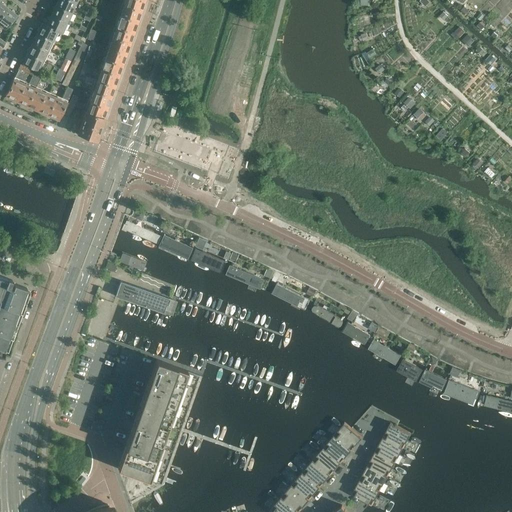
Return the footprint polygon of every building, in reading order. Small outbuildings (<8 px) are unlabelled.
[(57,0),(58,0),(56,5),(72,13),(77,3),(69,0),(57,0)] [(123,0),(124,0),(123,4),(142,10),(144,6),(143,4),(143,0),(123,0)] [(123,4),(119,15),(137,21),(139,15),(141,14),(142,10),(123,4)] [(53,10),(51,15),(68,23),(72,13),(56,5),(55,6),(54,6),(53,9),(53,10)] [(6,7),(0,15),(0,24),(3,27),(2,28),(4,29),(11,21),(13,23),(18,17),(16,15),(15,14),(15,12),(12,10),(11,11),(6,7)] [(49,20),(47,24),(52,27),(51,28),(58,32),(62,33),(63,33),(68,23),(51,15),(51,16),(49,16),(48,19),(49,20)] [(119,15),(115,26),(134,31),(137,21),(119,15)] [(38,32),(37,33),(54,41),(58,32),(51,28),(52,27),(47,24),(47,25),(42,23),(40,27),(38,28),(37,31),(38,32)] [(115,26),(112,35),(130,42),(134,31),(115,26)] [(455,31),(460,36),(465,30),(460,26),(455,31)] [(91,29),(88,38),(94,40),(97,31),(91,29)] [(33,42),(32,42),(49,50),(54,41),(37,33),(35,37),(33,38),(32,40),(33,42)] [(463,39),(469,45),(474,39),(467,33),(463,39)] [(112,35),(108,46),(127,52),(129,49),(128,47),(130,42),(112,35)] [(90,41),(88,50),(95,52),(98,43),(90,41)] [(28,52),(44,60),(49,50),(32,42),(30,47),(29,47),(27,50),(28,52)] [(87,45),(82,42),(78,49),(83,52),(87,45)] [(108,46),(104,57),(122,64),(124,58),(126,58),(127,52),(108,46)] [(71,61),(76,52),(70,49),(65,58),(65,59),(71,61)] [(83,52),(78,49),(75,56),(80,59),(83,52)] [(87,51),(83,62),(89,64),(92,53),(87,51)] [(23,61),(22,63),(25,64),(25,65),(38,71),(39,71),(44,60),(28,52),(25,57),(24,57),(22,60),(23,61)] [(75,56),(71,63),(77,65),(80,59),(75,56)] [(104,57),(100,68),(118,74),(122,64),(104,57)] [(66,71),(71,61),(65,59),(60,69),(66,71)] [(83,62),(80,74),(85,75),(89,64),(83,62)] [(77,65),(71,63),(68,70),(73,73),(77,65)] [(30,69),(20,64),(5,95),(6,96),(6,97),(10,99),(11,98),(21,102),(21,104),(24,105),(25,104),(26,105),(34,87),(27,84),(21,81),(23,78),(25,79),(30,69)] [(100,68),(97,78),(115,85),(118,74),(100,68)] [(73,73),(68,70),(65,77),(70,80),(73,73)] [(34,87),(38,77),(34,75),(32,74),(27,84),(34,87)] [(70,80),(65,77),(61,84),(67,86),(70,80)] [(97,78),(93,89),(112,96),(113,91),(113,90),(115,85),(97,78)] [(55,96),(34,87),(26,105),(27,105),(27,107),(31,108),(32,107),(42,112),(42,113),(45,115),(46,114),(47,114),(55,96)] [(93,89),(89,100),(107,106),(109,101),(110,101),(112,96),(93,89)] [(73,94),(68,104),(73,107),(78,97),(73,94)] [(409,95),(404,101),(410,107),(416,101),(409,95)] [(55,96),(47,114),(48,115),(48,116),(52,118),(53,117),(58,119),(59,117),(60,117),(67,101),(62,99),(55,96)] [(89,100),(85,110),(104,117),(107,106),(89,100)] [(76,101),(74,107),(82,110),(84,104),(76,101)] [(68,104),(62,115),(68,117),(73,107),(68,104)] [(421,120),(427,113),(420,106),(413,113),(421,120)] [(84,110),(80,121),(100,128),(104,117),(103,117),(104,117),(85,110),(84,110)] [(68,117),(62,115),(59,122),(58,125),(64,127),(65,124),(68,117)] [(74,128),(73,130),(77,131),(76,132),(78,132),(96,139),(100,128),(80,121),(79,123),(76,122),(75,124),(74,128)] [(54,170),(46,166),(43,171),(52,176),(54,170)] [(137,210),(133,217),(140,220),(144,213),(137,210)] [(158,219),(155,225),(163,228),(165,223),(158,219)] [(125,223),(124,223),(122,228),(126,230),(126,228),(158,241),(161,234),(126,220),(125,223)] [(6,231),(4,236),(18,241),(22,231),(13,227),(11,233),(6,231)] [(164,235),(159,246),(187,258),(192,248),(179,242),(176,241),(164,235)] [(197,245),(203,248),(206,242),(199,240),(197,245)] [(224,260),(199,250),(196,257),(221,267),(224,260)] [(233,252),(230,258),(236,261),(239,255),(233,252)] [(145,263),(122,254),(119,261),(142,270),(145,263)] [(109,262),(106,268),(113,271),(115,264),(109,262)] [(264,278),(231,263),(228,271),(260,286),(264,278)] [(267,269),(264,275),(270,278),(273,272),(267,269)] [(275,271),(272,279),(277,281),(278,280),(280,274),(275,271)] [(0,349),(4,351),(7,352),(30,289),(26,288),(27,288),(11,282),(12,280),(8,278),(0,275),(0,349)] [(163,312),(168,297),(120,281),(115,295),(163,312)] [(304,298),(276,284),(271,293),(299,307),(304,298)] [(315,291),(309,287),(306,293),(312,296),(315,291)] [(340,317),(316,304),(314,304),(313,306),(312,308),(313,310),(322,315),(335,322),(339,324),(340,324),(341,324),(342,324),(343,321),(343,320),(343,319),(342,319),(340,317)] [(357,313),(352,310),(349,317),(354,320),(357,313)] [(349,322),(344,331),(364,343),(369,335),(349,322)] [(379,326),(371,322),(368,328),(376,333),(379,326)] [(385,330),(380,327),(377,333),(382,336),(385,330)] [(374,339),(368,348),(395,364),(400,355),(374,339)] [(415,348),(409,345),(406,350),(413,353),(415,348)] [(435,364),(438,359),(436,358),(434,357),(433,357),(432,356),(431,356),(428,362),(432,364),(435,364)] [(398,369),(397,370),(416,380),(422,369),(403,359),(398,369)] [(199,375),(156,360),(117,469),(161,484),(199,375)] [(446,371),(449,373),(452,367),(446,364),(443,370),(446,371)] [(459,376),(462,371),(453,367),(451,372),(459,376)] [(445,379),(425,370),(420,381),(440,390),(445,379)] [(473,389),(449,380),(444,393),(474,404),(479,391),(473,389)] [(511,401),(486,395),(484,405),(511,411),(511,401)] [(344,422),(333,435),(351,450),(362,437),(344,422)] [(402,448),(410,433),(390,422),(382,437),(402,448)] [(323,447),(340,462),(351,450),(333,435),(323,447)] [(395,462),(402,448),(382,437),(374,451),(395,462)] [(323,447),(312,460),(330,475),(340,462),(323,447)] [(395,462),(374,451),(367,465),(387,476),(395,462)] [(312,460),(302,472),(319,487),(330,475),(312,460)] [(379,490),(387,476),(367,465),(359,479),(379,490)] [(302,472),(291,484),(309,499),(319,487),(302,472)] [(359,479),(351,494),(371,505),(379,490),(359,479)] [(291,484),(281,497),(298,511),(309,499),(291,484)] [(281,497),(270,509),(273,511),(297,511),(298,511),(281,497)]
